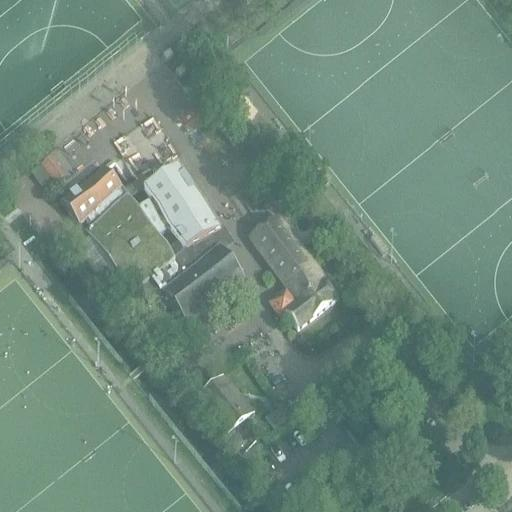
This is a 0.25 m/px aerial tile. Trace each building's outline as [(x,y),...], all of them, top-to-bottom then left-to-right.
[(52,159),(30,176),(46,197),(68,180),(52,159)] [(188,326),(243,283),(219,252),(216,253),(208,241),(220,234),(177,170),(143,192),(151,204),(136,216),(127,203),(123,206),(118,199),(121,196),(103,173),(60,206),(78,229),(84,224),(90,232),(84,236),(132,298),(138,293),(148,307),(164,295),(188,326)] [(306,255),(303,251),(278,220),(250,242),(285,287),(313,265),(315,267),(324,259),(315,247),(306,255)] [(341,300),(315,267),(313,265),(285,287),(288,291),(269,306),(281,321),(286,316),(299,333),(341,300)] [(227,437),(253,417),(224,379),(199,399),(195,394),(188,399),(196,409),(202,404),(227,437)] [(274,432),(286,423),(278,412),(265,422),(274,432)]
